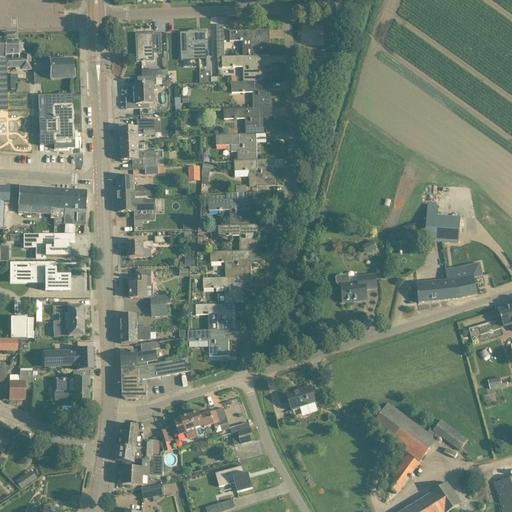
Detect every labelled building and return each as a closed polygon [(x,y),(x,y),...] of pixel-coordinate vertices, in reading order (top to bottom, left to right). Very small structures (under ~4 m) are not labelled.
[(252,57),(260,57),(271,57),(270,30),(230,32),(230,42),(252,41),(252,57)] [(206,32),(180,33),(181,57),(207,56),(206,32)] [(0,111),(5,112),(5,102),(4,69),(12,68),(13,71),(31,71),(30,52),(23,52),(23,48),(23,46),(21,47),(17,44),(18,42),(17,42),(17,34),(0,34),(0,111)] [(162,55),(162,51),(161,44),(161,34),(136,35),(137,63),(147,62),(155,62),(154,56),(162,55)] [(244,83),(263,82),(262,66),(260,66),(260,57),(252,57),(222,58),(222,69),(244,68),(244,83)] [(33,63),(34,70),(49,70),(50,80),(72,79),(72,62),(65,62),(65,59),(61,59),(61,62),(33,63)] [(211,73),(200,73),(200,85),(211,84),(211,83),(211,78),(211,73)] [(162,79),(165,86),(166,88),(173,85),(168,76),(163,79),(162,79)] [(127,89),(127,97),(128,109),(138,109),(150,108),(150,105),(155,105),(154,86),(157,86),(157,77),(142,77),(138,78),(138,86),(135,86),(136,89),(127,89)] [(253,93),(254,109),(262,109),(272,109),(271,82),(263,82),(244,83),(232,84),(232,94),(253,93)] [(73,105),(73,95),(38,96),(38,111),(45,111),(45,118),(38,118),(39,146),(54,146),(54,143),(66,142),(66,145),(71,145),(70,134),(74,134),(73,105)] [(262,118),(262,109),(254,109),(224,110),(225,121),(244,120),(245,135),(254,135),(265,135),(264,118),(262,118)] [(121,136),(121,145),(138,145),(138,136),(155,135),(155,120),(137,121),(137,128),(130,128),(120,129),(120,130),(119,130),(119,136),(121,136)] [(186,130),(186,122),(177,122),(177,131),(186,130)] [(231,153),(237,153),(238,162),(257,161),(256,144),(255,144),(254,135),(245,135),(216,136),(216,147),(231,146),(231,153)] [(145,169),(156,169),(155,153),(138,153),(138,151),(145,150),(144,144),(138,145),(121,145),(121,161),(123,161),(123,163),(128,163),(128,161),(131,161),(133,161),(139,161),(139,160),(143,160),(143,166),(145,166),(145,169)] [(234,172),(249,172),(249,187),(275,186),(274,160),(257,161),(238,162),(234,162),(234,172)] [(202,185),(208,185),(209,170),(213,170),(214,165),(203,164),(202,185)] [(189,182),(199,181),(199,167),(189,168),(189,182)] [(117,178),(118,193),(135,193),(136,197),(157,197),(157,189),(135,190),(135,177),(117,178)] [(0,229),(2,230),(4,205),(8,205),(9,198),(9,188),(0,187),(0,229)] [(37,207),(38,189),(19,187),(18,197),(17,206),(18,206),(37,207)] [(37,207),(18,206),(17,213),(45,215),(49,215),(49,219),(53,219),(53,225),(84,225),(85,211),(87,192),(38,189),(37,207)] [(136,202),(136,197),(135,193),(118,193),(119,213),(136,213),(136,212),(156,212),(156,201),(136,202)] [(209,201),(208,201),(209,212),(230,211),(231,227),(241,226),(249,226),(249,209),(247,209),(247,200),(249,200),(246,200),(232,200),(209,201)] [(428,207),(425,242),(459,244),(460,219),(437,217),(438,207),(428,207)] [(136,229),(144,229),(143,215),(135,216),(136,229)] [(195,219),(184,219),(184,231),(195,230),(195,219)] [(231,227),(218,227),(218,232),(219,238),(240,237),(240,252),(249,252),(259,252),(258,235),(257,235),(256,226),(258,226),(258,225),(249,226),(241,226),(231,227)] [(269,233),(268,225),(258,225),(259,234),(269,233)] [(45,258),(46,257),(70,257),(70,248),(68,248),(68,243),(75,243),(75,235),(23,235),(24,236),(24,248),(23,249),(35,249),(36,249),(36,248),(36,244),(45,244),(45,256),(45,258)] [(373,241),(366,245),(370,254),(377,250),(373,241)] [(153,243),(139,243),(129,243),(129,258),(143,258),(143,250),(153,250),(153,243)] [(0,254),(5,254),(9,251),(9,247),(0,246),(0,254)] [(240,252),(211,254),(211,264),(225,263),(226,279),(233,279),(241,279),(251,278),(251,261),(249,261),(249,252),(240,252)] [(195,258),(185,257),(185,266),(195,266),(195,258)] [(16,265),(16,281),(29,281),(29,277),(45,277),(45,284),(45,292),(70,292),(70,276),(56,276),(53,276),(53,270),(56,270),(56,263),(9,264),(9,265),(16,265)] [(455,269),(446,270),(447,282),(450,281),(452,300),(460,299),(477,296),(478,295),(474,279),(474,278),(474,277),(470,277),(468,266),(455,269)] [(151,285),(151,273),(137,272),(137,279),(130,279),(130,299),(146,299),(146,286),(151,285)] [(358,283),(350,284),(349,277),(347,276),(337,277),(336,279),(336,284),(338,286),(341,286),(343,302),(358,300),(358,302),(368,301),(366,290),(377,289),(376,276),(358,277),(358,283)] [(226,279),(203,280),(203,290),(224,289),(224,295),(225,304),(234,305),(244,304),(243,287),(242,287),(241,279),(233,279),(226,279)] [(424,284),(417,285),(419,304),(452,300),(450,281),(447,282),(440,282),(424,284)] [(151,306),(170,305),(170,297),(151,298),(151,306)] [(218,305),(195,306),(196,310),(196,316),(217,315),(218,331),(226,331),(236,331),(236,313),(234,314),(234,305),(225,304),(218,305)] [(170,305),(151,306),(152,318),(168,317),(167,306),(170,305)] [(53,323),(83,322),(83,306),(67,307),(67,308),(53,308),(54,315),(58,314),(58,322),(53,323)] [(511,306),(500,310),(499,311),(504,327),(511,325),(511,326),(511,306)] [(137,315),(131,315),(121,315),(121,334),(145,335),(145,336),(151,336),(151,328),(137,329),(137,315)] [(12,339),(34,340),(35,320),(34,329),(28,329),(29,318),(13,318),(12,339)] [(83,322),(53,323),(53,332),(54,332),(54,338),(68,337),(84,337),(83,322)] [(211,331),(188,332),(188,343),(209,342),(210,358),(229,357),(228,342),(228,341),(228,340),(226,340),(226,331),(218,331),(211,331)] [(121,334),(121,344),(131,344),(138,344),(138,342),(151,342),(151,336),(145,336),(145,335),(121,334)] [(0,351),(17,352),(18,341),(0,340),(0,351)] [(140,346),(141,352),(160,349),(159,343),(140,346)] [(77,353),(43,354),(44,368),(77,366),(78,371),(88,371),(93,371),(95,371),(94,350),(84,351),(77,351),(77,353)] [(129,367),(137,367),(137,365),(157,362),(156,353),(137,355),(137,352),(129,352),(129,353),(122,353),(122,367),(129,367)] [(140,392),(139,388),(142,388),(142,381),(147,380),(190,372),(188,359),(181,360),(171,362),(138,368),(138,369),(135,369),(135,370),(122,371),(122,393),(140,392)] [(0,386),(1,387),(10,368),(0,363),(0,386)] [(54,392),(54,402),(61,402),(88,402),(89,402),(89,379),(88,379),(88,371),(78,371),(73,371),(73,379),(73,380),(72,380),(62,380),(62,392),(55,392),(54,392)] [(32,372),(19,372),(19,383),(9,383),(9,401),(24,401),(24,390),(32,390),(32,372)] [(488,381),(490,391),(508,387),(507,381),(502,383),(500,378),(488,381)] [(287,395),(292,410),(316,403),(311,387),(287,395)] [(147,388),(142,388),(139,388),(140,392),(122,393),(122,398),(125,400),(140,400),(140,399),(147,399),(147,388)] [(433,431),(436,434),(434,437),(389,404),(373,426),(421,462),(440,436),(460,451),(468,441),(441,421),(433,431)] [(199,411),(191,414),(196,428),(204,425),(205,428),(211,426),(214,425),(215,428),(221,426),(216,411),(201,416),(199,411)] [(177,430),(173,431),(175,438),(186,434),(188,441),(198,438),(195,428),(196,428),(191,414),(180,418),(181,420),(175,422),(177,430)] [(122,425),(120,437),(143,440),(144,434),(138,433),(139,427),(122,425)] [(248,430),(237,433),(238,436),(241,445),(254,442),(254,441),(251,429),(251,430),(248,430)] [(166,431),(159,433),(163,445),(170,443),(166,431)] [(0,451),(3,453),(9,441),(0,436),(0,451)] [(153,455),(160,455),(160,442),(143,441),(143,440),(120,437),(117,462),(135,464),(134,462),(151,462),(152,462),(153,455)] [(395,495),(420,463),(409,455),(385,487),(395,495)] [(125,487),(146,488),(146,478),(154,479),(154,464),(138,463),(138,466),(139,466),(139,471),(126,470),(125,487)] [(253,489),(249,475),(245,476),(242,467),(215,474),(219,488),(235,484),(237,493),(253,489)] [(30,470),(14,480),(20,489),(36,479),(30,470)] [(511,511),(511,477),(496,481),(503,511),(511,511)] [(450,511),(461,505),(447,484),(402,511),(450,511)] [(164,495),(162,485),(141,490),(143,500),(164,495)]
